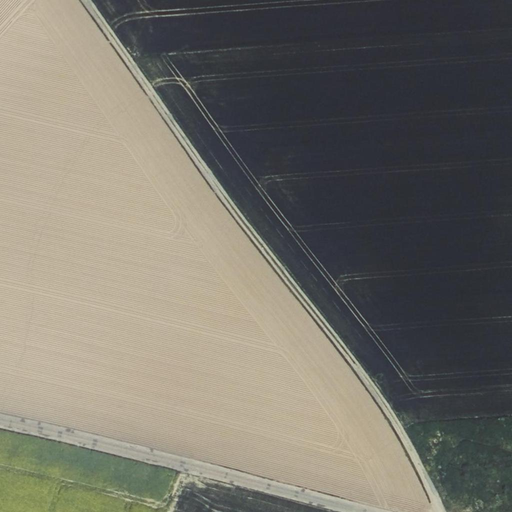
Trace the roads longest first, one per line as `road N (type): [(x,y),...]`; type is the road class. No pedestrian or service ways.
road 1 (track): [(440,511),(381,401),(82,0)]
road 2 (unclassified): [(0,421),(362,511)]
